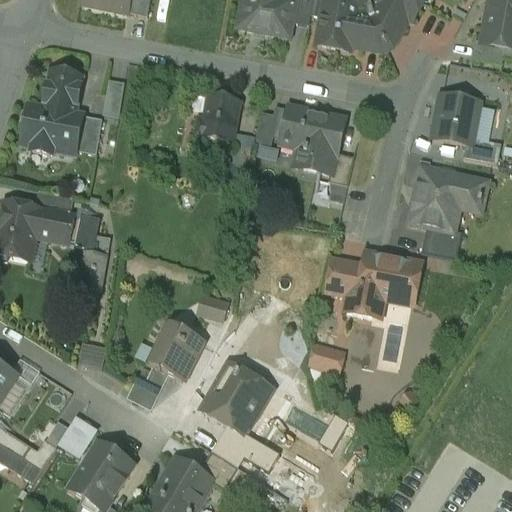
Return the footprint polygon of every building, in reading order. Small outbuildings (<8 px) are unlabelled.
[(130,0),(83,0),(81,9),(127,18),(130,0)] [(151,0),(130,0),(127,18),(147,22),(151,0)] [(274,0),(244,0),(238,33),(288,43),(291,28),(295,6),(293,6),(275,2),(274,0)] [(314,3),(297,0),(294,0),(293,6),(295,6),(291,28),(308,31),(314,3)] [(358,10),(326,4),(317,50),(349,56),(350,51),(382,57),(392,52),(408,23),(413,26),(426,0),(373,0),(371,4),(359,10),(358,10)] [(368,0),(358,0),(357,2),(358,6),(359,10),(371,4),(369,1),(368,0)] [(511,0),(491,0),(483,48),(482,49),(505,54),(511,55),(511,0)] [(505,54),(482,49),(483,48),(475,46),(471,64),(502,70),(505,54)] [(82,83),(51,77),(47,99),(45,98),(42,114),(41,117),(74,124),(75,120),(82,83)] [(124,90),(110,88),(104,120),(118,122),(124,90)] [(480,109),(441,101),(432,144),(466,151),(471,151),(473,143),(480,109)] [(240,109),(209,102),(204,127),(198,126),(195,143),(201,144),(200,146),(232,152),(240,109)] [(74,124),(41,117),(42,114),(30,112),(22,151),(32,153),(32,155),(34,158),(49,161),(53,159),(53,157),(75,161),(76,157),(83,122),(75,120),(74,124)] [(344,125),(289,114),(281,150),(305,156),(304,160),(306,160),(304,174),(331,180),(332,180),(336,159),(344,125)] [(102,125),(83,122),(76,157),(96,161),(102,125)] [(501,149),(473,143),(471,151),(466,151),(463,164),(497,171),(501,149)] [(354,163),(336,159),(332,180),(331,180),(329,188),(348,193),(354,163)] [(487,188),(421,174),(409,228),(427,232),(454,238),(455,237),(460,213),(481,218),(487,188)] [(74,205),(39,198),(35,215),(52,219),(53,216),(71,220),(74,205)] [(35,215),(5,209),(0,231),(0,266),(6,268),(10,263),(30,268),(37,235),(41,236),(40,237),(48,239),(52,219),(35,215)] [(71,220),(53,216),(52,219),(48,239),(84,254),(83,258),(96,260),(98,249),(95,249),(100,225),(71,220)] [(454,238),(427,232),(421,259),(456,265),(462,239),(455,237),(454,238)] [(96,260),(83,258),(80,274),(88,275),(84,298),(99,301),(106,261),(96,260)] [(419,270),(367,260),(364,272),(360,295),(351,293),(349,302),(346,318),(379,324),(383,304),(411,310),(419,270)] [(364,272),(334,266),(328,298),(349,302),(351,293),(360,295),(364,272)] [(201,318),(228,328),(235,307),(209,298),(201,318)] [(201,346),(169,331),(149,371),(153,374),(168,381),(181,387),(201,346)] [(346,378),(353,355),(319,346),(313,369),(346,378)] [(107,353),(83,349),(79,372),(103,376),(107,353)] [(0,412),(17,386),(0,374),(0,412)] [(151,416),(168,381),(153,374),(145,390),(136,386),(128,405),(151,416)] [(239,377),(220,409),(210,403),(201,417),(228,432),(235,437),(232,443),(239,448),(244,440),(270,396),(239,377)] [(239,448),(232,443),(235,437),(228,432),(212,459),(238,476),(256,447),(244,440),(239,448)] [(38,457),(1,433),(0,434),(0,448),(23,464),(30,469),(38,457)] [(38,457),(30,469),(42,476),(56,454),(45,447),(38,457)] [(30,469),(23,464),(0,448),(0,467),(33,490),(42,476),(30,469)] [(108,511),(134,471),(103,451),(98,459),(93,456),(68,496),(85,506),(95,511),(108,511)] [(238,476),(212,459),(199,480),(212,488),(211,490),(225,498),(238,476)] [(175,467),(156,498),(154,497),(145,511),(197,511),(211,490),(212,488),(199,480),(174,464),(172,466),(175,467)]
